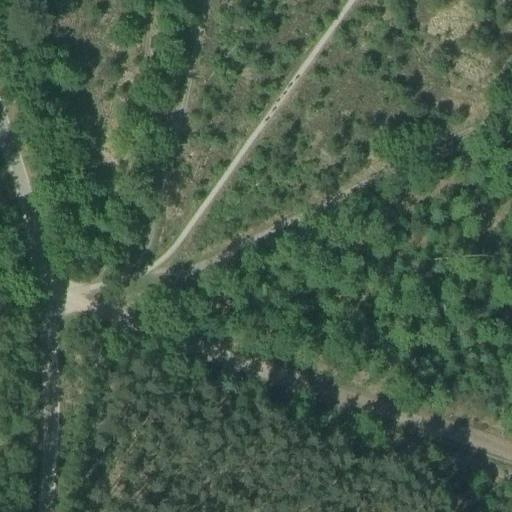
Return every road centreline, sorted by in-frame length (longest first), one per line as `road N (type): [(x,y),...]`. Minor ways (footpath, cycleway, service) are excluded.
road 1 (track): [(121,281),(196,269),(511,110)]
road 2 (track): [(125,321),(511,459)]
road 3 (unclassified): [(44,511),(51,417),(44,296),(0,142)]
road 4 (track): [(121,281),(140,257),(159,201),(206,0)]
